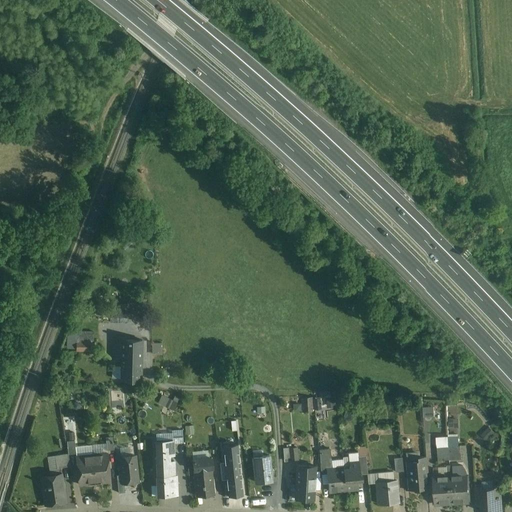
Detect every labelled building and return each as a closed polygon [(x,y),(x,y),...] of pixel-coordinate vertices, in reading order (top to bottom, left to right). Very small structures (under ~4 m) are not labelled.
[(155,225),(141,226),(142,237),(158,236),(157,229),(155,225)] [(126,310),(110,310),(110,321),(126,321),(126,310)] [(94,332),(77,331),(77,352),(94,352),(94,332)] [(123,340),(112,340),(112,359),(122,360),(123,340)] [(141,340),(123,340),(122,360),(122,380),(140,380),(141,340)] [(163,353),(163,342),(153,343),(154,354),(163,353)] [(329,408),(337,407),(336,394),(328,394),(329,408)] [(303,411),(321,410),(320,396),(303,397),(303,411)] [(171,399),(167,407),(172,410),(177,403),(171,399)] [(457,405),(446,406),(448,440),(457,439),(457,405)] [(436,416),(436,406),(425,407),(425,416),(436,416)] [(491,427),(482,433),(486,438),(495,433),(491,427)] [(338,431),(329,432),(330,442),(339,441),(338,431)] [(447,435),(435,435),(436,448),(448,447),(447,435)] [(113,436),(106,437),(107,450),(114,449),(113,436)] [(75,440),(67,441),(68,453),(68,454),(76,453),(75,440)] [(173,440),(156,441),(157,461),(170,461),(170,455),(173,455),(173,440)] [(223,445),(225,462),(220,462),(222,480),(227,479),(228,496),(243,494),(238,444),(223,445)] [(365,444),(357,445),(358,456),(366,455),(365,444)] [(448,447),(449,460),(461,459),(460,446),(458,446),(448,447)] [(330,447),(319,448),(319,451),(320,460),(331,459),(330,447)] [(448,447),(436,448),(437,461),(449,460),(448,447)] [(297,448),(290,448),(291,460),(298,460),(297,448)] [(68,453),(55,455),(57,468),(70,466),(68,454),(68,453)] [(107,453),(92,455),(94,480),(101,479),(101,482),(110,481),(107,453)] [(92,455),(76,456),(79,484),(89,483),(88,481),(94,480),(92,455)] [(269,455),(262,456),(262,458),(253,459),(256,482),(265,481),(265,477),(272,476),(269,455)] [(366,455),(358,456),(358,461),(359,461),(360,474),(362,474),(367,473),(368,473),(366,455)] [(134,456),(121,457),(123,474),(123,483),(124,483),(137,481),(134,456)] [(402,457),(394,458),(395,471),(396,471),(395,470),(403,470),(403,471),(402,457)] [(418,461),(407,462),(409,490),(422,488),(421,478),(420,478),(419,472),(427,471),(426,457),(417,457),(418,461)] [(197,496),(214,494),(211,468),(213,468),(212,458),(193,460),(197,496)] [(343,458),(331,459),(332,468),(344,467),(343,458)] [(331,459),(320,460),(321,474),(328,473),(327,469),(332,468),(331,459)] [(358,461),(349,462),(350,468),(344,469),(346,490),(358,489),(357,480),(362,479),(362,474),(360,474),(359,461),(358,461)] [(315,466),(298,465),(297,476),(314,477),(315,466)] [(463,466),(453,466),(453,467),(447,467),(447,475),(450,475),(467,474),(466,470),(463,466)] [(157,468),(157,476),(174,475),(174,467),(157,468)] [(332,468),(327,469),(328,473),(330,492),(346,490),(344,469),(344,467),(332,468)] [(393,472),(368,474),(368,473),(367,473),(368,483),(376,482),(394,480),(393,472)] [(61,474),(41,477),(46,504),(66,500),(61,474)] [(123,474),(117,475),(119,493),(125,492),(124,483),(123,483),(123,474)] [(467,474),(450,475),(452,503),(469,502),(467,479),(468,479),(469,478),(468,476),(467,475),(467,474)] [(174,475),(157,476),(158,487),(159,487),(160,495),(158,495),(176,495),(176,485),(175,485),(174,476),(176,475),(174,475)] [(447,475),(433,476),(435,504),(452,503),(450,475),(447,475)] [(297,476),(295,498),(313,499),(314,484),(317,484),(317,477),(314,477),(297,476)] [(394,480),(376,482),(377,482),(378,491),(379,503),(378,503),(378,504),(398,502),(398,501),(396,501),(395,487),(397,487),(396,481),(396,480),(394,480)] [(482,486),(474,487),(476,505),(482,504),(481,489),(483,489),(482,486)] [(483,489),(481,489),(482,504),(482,510),(484,511),(501,511),(501,496),(494,489),(483,489)]
